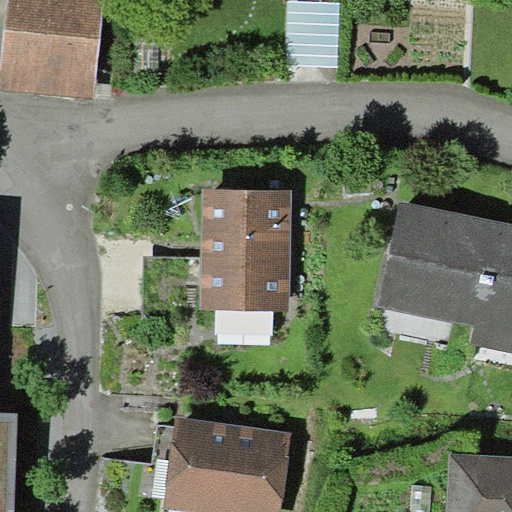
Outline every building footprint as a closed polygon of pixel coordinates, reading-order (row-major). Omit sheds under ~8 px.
[(7,0),(0,76),(0,90),(94,100),(104,0),(7,0)] [(340,3),(289,1),(286,65),(337,67),(340,3)] [(292,188),(204,185),(201,308),(289,310),(292,188)] [(511,223),(400,200),(378,305),(475,325),(470,345),(511,353),(511,223)] [(0,511),(13,511),(16,413),(0,412),(0,511)] [(280,511),(292,431),(176,415),(163,505),(214,511),(280,511)] [(511,511),(511,454),(451,451),(447,511),(511,511)]
